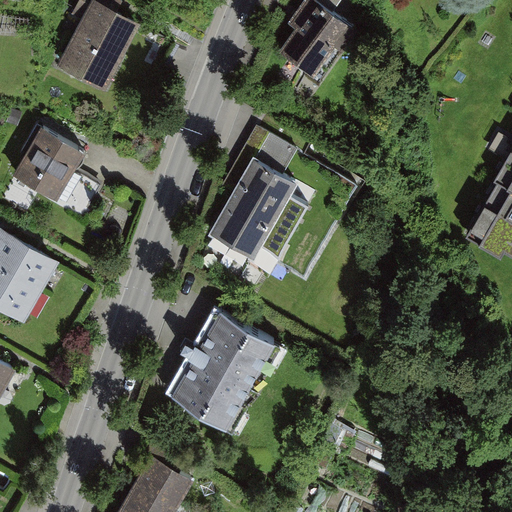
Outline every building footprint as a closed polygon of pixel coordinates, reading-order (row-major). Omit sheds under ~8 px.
[(139,25),(91,0),(90,0),(56,65),(104,91),(139,25)] [(362,21),(322,0),(301,0),(271,56),(326,86),(362,21)] [(82,153),(36,126),(8,175),(54,201),(82,153)] [(296,150),(270,134),(211,233),(268,267),(305,206),(289,197),(298,183),(282,173),(296,150)] [(511,140),(498,164),(504,167),(471,220),(503,240),(508,233),(511,234),(511,140)] [(57,262),(0,228),(0,307),(23,321),(57,262)] [(275,342),(216,307),(166,390),(226,426),(275,342)] [(0,397),(15,371),(0,362),(0,397)] [(172,511),(193,479),(150,454),(114,511),(172,511)]
